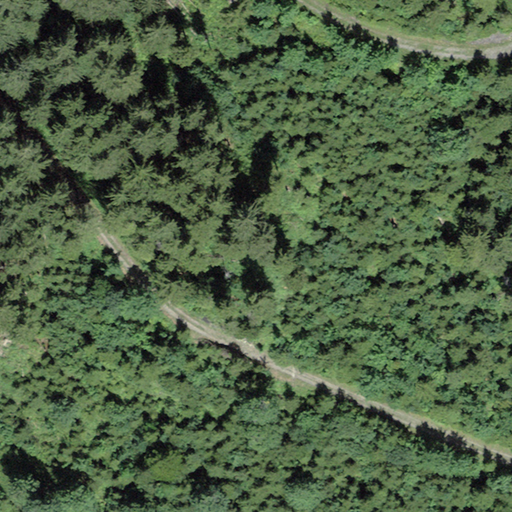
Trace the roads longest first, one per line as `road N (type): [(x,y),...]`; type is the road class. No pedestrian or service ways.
road 1 (track): [(511,461),(205,337),(176,317),(101,234),(0,90)]
road 2 (track): [(301,0),(409,45),(470,53),(511,45)]
